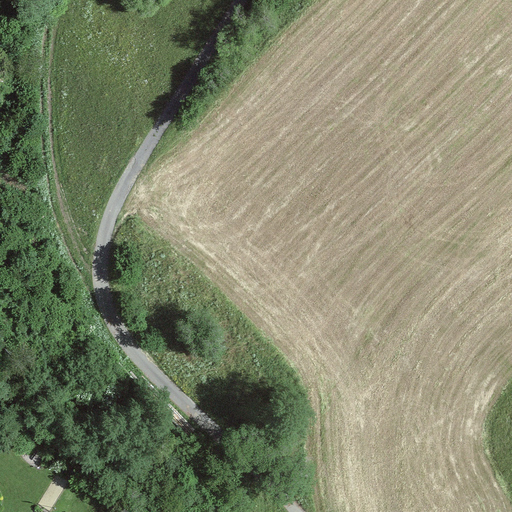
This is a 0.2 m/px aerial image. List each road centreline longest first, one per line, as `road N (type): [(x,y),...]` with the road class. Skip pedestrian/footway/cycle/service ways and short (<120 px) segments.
road 1 (track): [(301,511),(119,334),(98,270)]
road 2 (track): [(98,270),(121,190),(239,0)]
road 3 (track): [(57,0),(43,104),(55,193),(73,245),(98,270)]
